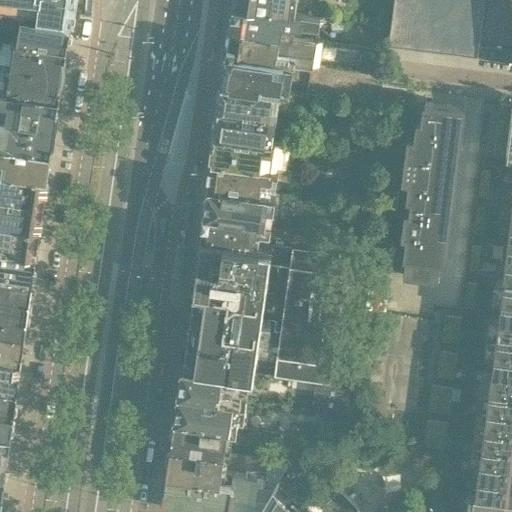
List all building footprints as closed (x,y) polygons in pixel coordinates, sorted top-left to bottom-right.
[(0,0),(0,11),(11,13),(12,0),(0,0)] [(12,0),(11,13),(20,14),(34,16),(36,0),(12,0)] [(70,21),(72,0),(36,0),(34,16),(70,21)] [(233,0),(233,3),(287,11),(288,0),(233,0)] [(511,0),(393,0),(388,43),(511,59),(511,0)] [(287,11),(233,3),(229,27),(292,36),(294,23),(318,26),(319,16),(287,11)] [(70,21),(34,16),(20,14),(17,38),(66,46),(70,21)] [(382,49),(292,36),(229,27),(226,52),(284,60),(312,64),(383,74),(385,59),(380,59),(382,49)] [(66,46),(17,38),(14,38),(10,64),(0,61),(0,77),(8,79),(7,89),(59,96),(66,46)] [(284,60),(226,52),(222,80),(280,88),(284,60)] [(280,88),(222,80),(218,105),(276,114),(280,88)] [(59,96),(7,89),(0,87),(0,115),(55,124),(59,96)] [(444,260),(464,107),(424,102),(421,120),(417,120),(415,137),(407,136),(392,134),(390,156),(404,158),(402,178),(410,179),(409,186),(413,187),(411,202),(407,202),(404,224),(408,225),(404,254),(405,255),(402,274),(438,279),(440,259),(444,260)] [(499,103),(498,111),(511,113),(511,104),(499,103)] [(276,114),(218,105),(214,131),(272,139),(276,114)] [(498,111),(497,119),(510,121),(511,113),(498,111)] [(55,124),(0,115),(0,142),(51,149),(55,124)] [(497,119),(496,128),(508,129),(510,121),(497,119)] [(496,128),(495,136),(507,138),(508,129),(496,128)] [(274,140),(272,139),(214,131),(210,159),(270,167),(282,169),(285,151),(272,149),(274,140)] [(495,136),(494,144),(506,146),(507,138),(495,136)] [(51,149),(0,142),(0,168),(47,175),(47,174),(46,174),(50,151),(51,151),(51,149)] [(494,144),(493,153),(498,153),(505,154),(506,146),(494,144)] [(290,170),(282,169),(270,167),(210,159),(207,183),(269,191),(271,178),(288,180),(290,170)] [(47,175),(0,168),(0,195),(43,202),(47,175)] [(482,169),(480,182),(488,183),(490,170),(482,169)] [(480,182),(478,194),(487,195),(488,183),(480,182)] [(279,193),(269,191),(207,183),(203,210),(270,220),(273,205),(277,206),(279,193)] [(398,209),(400,189),(389,188),(386,208),(398,209)] [(43,202),(0,195),(0,222),(39,229),(43,202)] [(352,203),(348,231),(360,233),(364,205),(352,203)] [(477,206),(475,219),(484,220),(485,207),(477,206)] [(269,231),(270,220),(203,210),(200,233),(261,242),(263,231),(269,231)] [(475,219),(474,232),(482,233),(484,220),(475,219)] [(39,229),(0,222),(0,249),(36,254),(39,229)] [(271,243),(261,242),(200,233),(182,358),(254,368),(261,316),(275,318),(274,329),(280,330),(275,367),(331,375),(344,280),(331,278),(331,272),(345,274),(346,267),(334,252),(292,246),(290,265),(269,262),(271,243)] [(472,244),(471,257),(479,258),(480,245),(472,244)] [(36,254),(0,249),(0,276),(32,281),(36,254)] [(370,267),(395,270),(397,259),(372,256),(370,267)] [(471,257),(469,270),(477,271),(479,258),(471,257)] [(511,260),(504,260),(502,278),(511,279),(511,260)] [(0,303),(28,308),(32,281),(0,276),(0,303)] [(497,278),(495,298),(499,298),(499,296),(511,298),(511,279),(502,278),(502,279),(497,278)] [(467,281),(466,294),(474,295),(476,282),(467,281)] [(466,294),(464,307),(473,308),(474,295),(466,294)] [(497,314),(497,315),(511,317),(511,298),(499,296),(499,298),(497,314)] [(0,330),(24,334),(28,308),(0,303),(0,330)] [(444,314),(443,327),(451,328),(453,315),(444,314)] [(493,314),(490,332),(511,335),(511,317),(497,315),(497,314),(493,314)] [(453,315),(451,328),(460,329),(461,316),(453,315)] [(443,327),(441,340),(450,341),(451,328),(443,327)] [(451,328),(450,341),(458,342),(460,329),(451,328)] [(24,334),(0,330),(0,356),(21,360),(24,334)] [(511,335),(490,332),(488,350),(492,351),(511,353),(511,335)] [(440,350),(438,363),(447,364),(448,351),(440,350)] [(448,351),(447,364),(455,365),(457,352),(448,351)] [(511,371),(511,353),(492,351),(490,369),(511,371)] [(21,360),(0,356),(0,383),(17,386),(21,360)] [(254,368),(182,358),(178,386),(243,395),(246,370),(253,371),(254,368)] [(438,363),(437,375),(445,376),(447,364),(438,363)] [(447,364),(445,376),(453,378),(455,365),(447,364)] [(485,368),(483,386),(511,389),(511,371),(490,369),(485,368)] [(17,386),(0,383),(0,409),(14,411),(17,386)] [(326,384),(323,407),(334,408),(347,410),(349,392),(350,387),(346,387),(326,384)] [(431,384),(430,393),(443,394),(444,386),(435,385),(431,384)] [(243,395),(178,386),(174,415),(227,422),(238,424),(243,395)] [(443,394),(442,398),(451,400),(452,387),(444,386),(443,394)] [(511,389),(483,386),(481,404),(511,407),(511,389)] [(430,393),(429,401),(442,403),(442,398),(443,394),(430,393)] [(442,403),(441,411),(449,412),(451,400),(442,398),(442,403)] [(429,401),(428,409),(441,411),(442,403),(429,401)] [(511,425),(511,407),(481,404),(478,421),(511,425)] [(347,440),(351,411),(347,410),(334,408),(330,438),(347,440)] [(14,411),(0,409),(0,432),(10,433),(14,411)] [(224,440),(227,422),(174,415),(170,443),(220,450),(227,451),(228,440),(224,440)] [(427,419),(425,427),(438,429),(439,420),(427,419)] [(438,429),(438,433),(446,434),(448,421),(439,420),(438,429)] [(511,425),(478,421),(476,439),(511,443),(511,425)] [(425,427),(424,436),(437,437),(438,433),(438,429),(425,427)] [(10,433),(0,432),(0,460),(6,461),(10,433)] [(437,437),(436,446),(445,447),(446,434),(438,433),(437,437)] [(424,436),(423,444),(436,446),(437,437),(424,436)] [(332,465),(356,441),(347,440),(330,438),(326,464),(332,465)] [(511,443),(476,439),(473,457),(478,457),(511,461),(511,443)] [(217,468),(220,450),(170,443),(166,471),(220,479),(221,469),(217,468)] [(258,511),(271,492),(278,480),(291,459),(270,457),(268,475),(221,469),(220,479),(166,471),(162,499),(167,506),(210,511),(258,511)] [(511,479),(511,461),(478,457),(475,475),(511,479)] [(511,479),(475,475),(473,493),(511,498),(511,479)] [(289,511),(302,498),(306,494),(291,482),(287,486),(278,480),(271,492),(258,511),(289,511)] [(339,486),(325,500),(312,487),(306,494),(302,498),(289,511),(359,511),(357,504),(339,486)] [(511,511),(511,498),(473,493),(462,492),(460,508),(465,508),(464,511),(511,511)]
